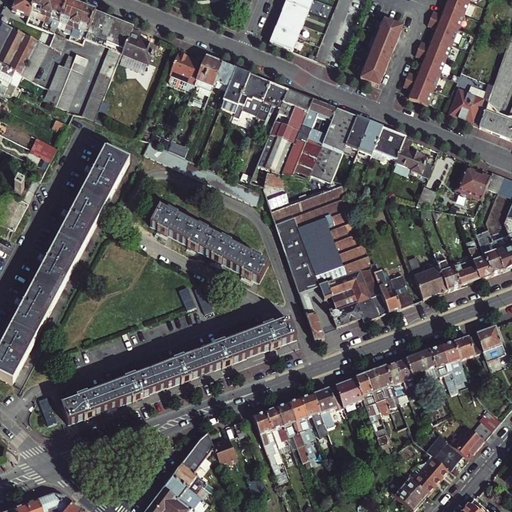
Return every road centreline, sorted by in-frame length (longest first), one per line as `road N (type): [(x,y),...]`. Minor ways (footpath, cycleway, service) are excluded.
road 1 (residential): [(161,427),(511,296)]
road 2 (residential): [(381,112),(242,51)]
road 3 (unknown): [(78,139),(81,105),(120,2)]
road 4 (residential): [(381,112),(419,12),(386,0)]
road 5 (residential): [(511,164),(381,112)]
road 6 (residential): [(242,51),(113,0)]
